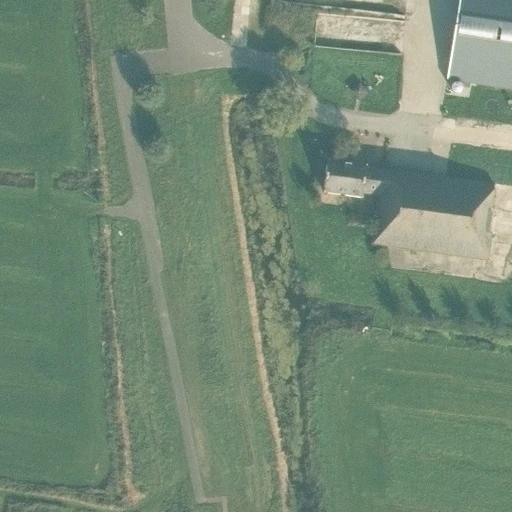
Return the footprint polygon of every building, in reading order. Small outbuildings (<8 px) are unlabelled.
[(410,0),(297,0),(409,12),(410,0)] [(511,0),(459,0),(448,79),(511,88),(511,0)] [(312,16),(311,44),(352,44),(353,17),(312,16)] [(379,164),(381,143),(359,140),(357,162),(379,164)] [(491,210),(493,185),(366,168),(366,166),(327,161),(323,192),(362,198),(363,194),(378,196),(372,245),(487,260),(494,210),(491,210)]
